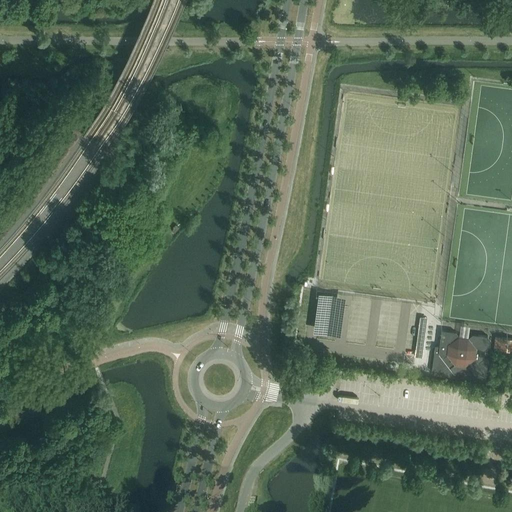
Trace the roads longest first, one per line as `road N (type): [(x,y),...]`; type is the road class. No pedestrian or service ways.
road 1 (secondary): [(237,358),(302,0)]
road 2 (secondary): [(286,0),(217,352)]
road 3 (unclassified): [(511,428),(303,399)]
road 4 (unclassified): [(241,511),(253,474),(299,428),(303,399)]
